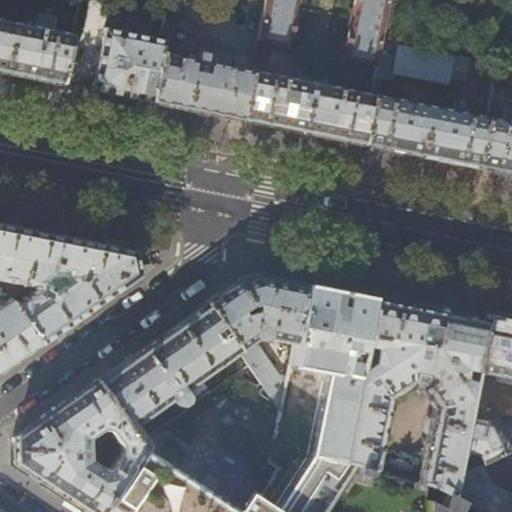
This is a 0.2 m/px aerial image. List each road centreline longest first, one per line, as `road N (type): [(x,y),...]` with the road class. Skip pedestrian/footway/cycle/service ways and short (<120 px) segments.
road 1 (residential): [(217,193),(205,253),(0,410)]
road 2 (secondary): [(217,193),(511,251)]
road 3 (secondary): [(0,148),(217,193)]
